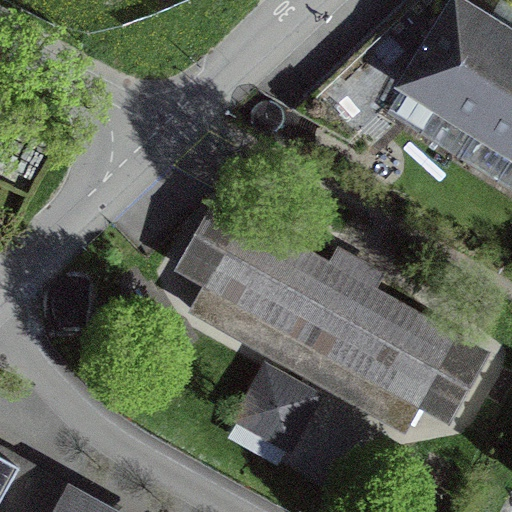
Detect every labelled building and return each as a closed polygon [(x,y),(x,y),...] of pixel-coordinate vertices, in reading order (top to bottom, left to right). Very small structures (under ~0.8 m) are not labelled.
[(404,83),(456,1),(454,0),(406,0),(290,108),(348,141),(404,83)] [(511,35),(456,1),(404,83),(476,129),(511,71),(511,35)] [(511,71),(476,129),(511,150),(511,71)] [(213,202),(178,265),(208,282),(192,311),(405,430),(422,401),(452,418),(487,355),(213,202)] [(318,403),(279,381),(259,416),(298,438),(318,403)] [(0,455),(0,498),(18,465),(0,455)] [(101,511),(44,480),(26,511),(101,511)]
